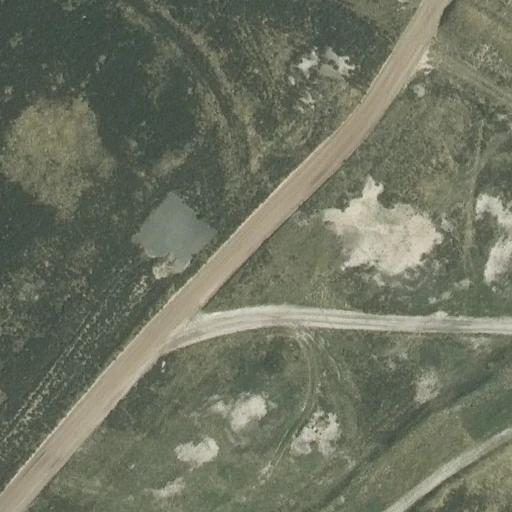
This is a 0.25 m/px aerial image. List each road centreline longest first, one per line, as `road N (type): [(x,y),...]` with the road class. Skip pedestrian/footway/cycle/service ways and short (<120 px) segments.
road 1 (track): [(436,0),(368,118),(127,370),(9,511)]
road 2 (track): [(127,370),(181,339),(282,321),(511,328)]
road 3 (track): [(397,511),(444,473),(511,438)]
